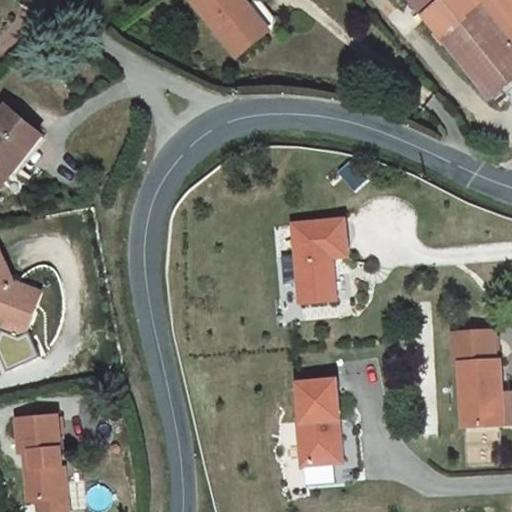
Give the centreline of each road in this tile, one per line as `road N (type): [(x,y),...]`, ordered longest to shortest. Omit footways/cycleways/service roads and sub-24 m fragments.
road 1 (tertiary): [(188,511),(186,454),(150,268),(161,205),(190,155),(212,143)]
road 2 (tertiary): [(212,143),(244,125),(306,118),(392,136),(511,190)]
road 3 (residential): [(212,143),(158,87),(40,0)]
road 4 (unknown): [(0,383),(41,367),(74,329),(80,278),(63,239),(47,239)]
